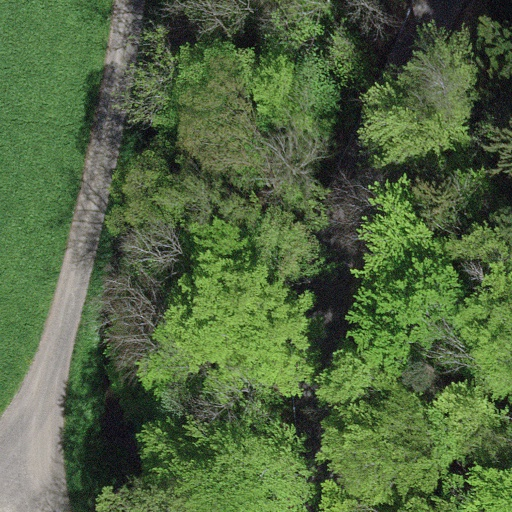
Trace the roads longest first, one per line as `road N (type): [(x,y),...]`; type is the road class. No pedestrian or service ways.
road 1 (tertiary): [(331,511),(321,355),(336,240),(439,0)]
road 2 (unclassified): [(123,0),(84,248),(34,450),(0,470)]
